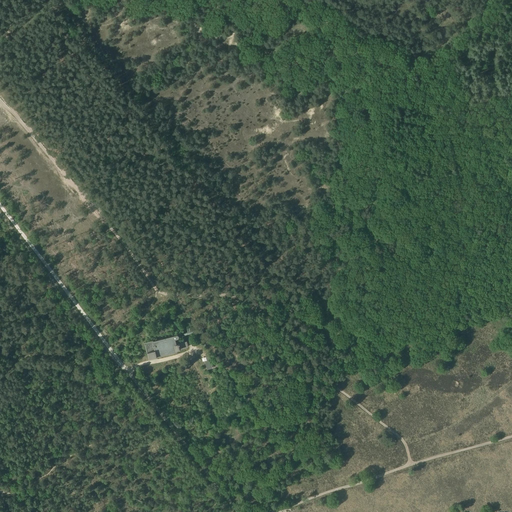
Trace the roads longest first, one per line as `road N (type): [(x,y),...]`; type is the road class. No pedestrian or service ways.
road 1 (track): [(0,97),(156,291)]
road 2 (unclassified): [(237,511),(119,361)]
road 3 (track): [(106,345),(0,206)]
road 4 (track): [(412,464),(273,511)]
